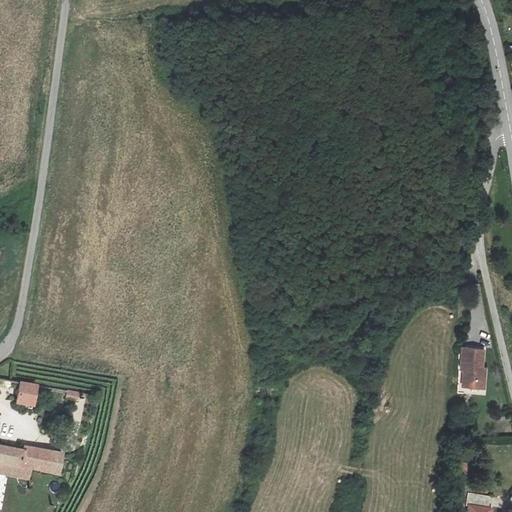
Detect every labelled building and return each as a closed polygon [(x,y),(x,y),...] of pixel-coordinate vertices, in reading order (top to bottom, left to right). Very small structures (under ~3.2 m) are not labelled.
[(470,348),(462,347),(460,367),(465,368),(464,385),(482,387),(483,370),(480,370),(481,349),(470,348)] [(48,397),(50,390),(22,383),(18,404),(34,407),(38,395),(48,397)] [(84,398),(71,395),(71,401),(82,404),(84,398)] [(0,464),(2,465),(32,472),(60,478),(65,457),(29,449),(26,453),(0,446),(0,464)] [(471,463),(463,464),(464,473),(472,472),(471,463)] [(32,472),(2,465),(0,474),(0,475),(29,482),(32,472)] [(492,494),(465,490),(463,503),(468,504),(466,511),(493,511),(495,507),(490,506),(492,494)]
